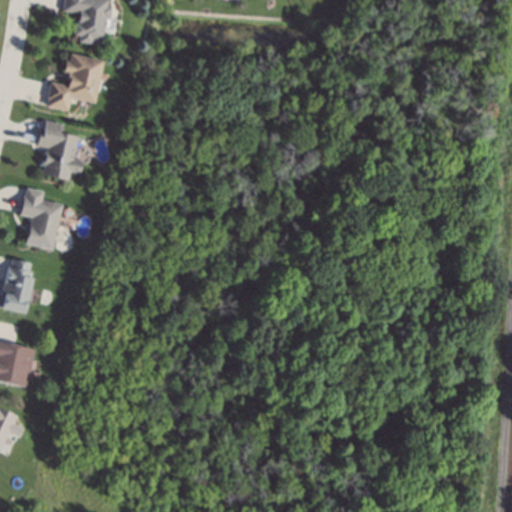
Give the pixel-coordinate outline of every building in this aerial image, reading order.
[(102,0),(102,8),(106,8),(105,18),(100,17),(97,41),(89,40),(88,40),(88,43),(84,42),(79,41),(75,41),(75,35),(69,35),(70,23),(72,23),(74,12),(58,10),(59,8),(59,0),(102,0)] [(100,60),(90,102),(84,101),(80,100),(76,99),(66,97),(63,110),(42,105),(43,100),(42,99),(46,83),(47,81),(62,84),(63,79),(61,79),(62,73),(59,72),(62,60),(65,61),(67,52),(100,60)] [(58,123),(57,132),(74,136),(69,159),(77,160),(75,173),(65,171),(64,179),(38,175),(43,148),(32,146),(32,144),(36,128),(39,128),(40,122),(41,119),(58,123)] [(40,192),(38,200),(59,204),(49,249),(23,243),(29,217),(17,215),(17,212),(22,189),(23,188),(40,192)] [(28,263),(27,270),(29,271),(20,312),(0,307),(0,284),(1,280),(4,266),(8,266),(9,259),(28,263)] [(0,341),(13,345),(31,349),(23,388),(0,382),(0,341)] [(0,408),(14,415),(10,423),(20,427),(15,437),(5,432),(0,442),(0,408)]
